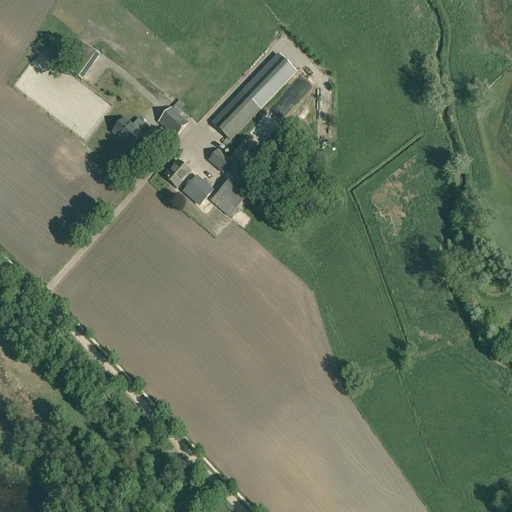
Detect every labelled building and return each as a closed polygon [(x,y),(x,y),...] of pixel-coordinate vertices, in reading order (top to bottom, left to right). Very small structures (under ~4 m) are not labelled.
[(68,54),(74,58),(66,69),(80,79),(97,55),(78,39),(68,54)] [(278,55),(212,124),(230,142),(296,73),(278,55)] [(188,125),(171,110),(159,123),(176,138),(188,125)] [(149,142),(124,120),(113,133),(131,149),(136,143),(143,149),(149,142)] [(218,150),(208,162),(223,174),(232,162),(218,150)] [(190,173),(178,162),(164,177),(177,189),(190,173)] [(296,178),(289,174),(280,188),(287,192),(296,178)] [(182,193),(198,207),(211,192),(195,178),(182,193)] [(230,181),(227,184),(211,202),(229,218),(248,197),(230,181)] [(240,215),(236,220),(244,227),(248,222),(240,215)]
